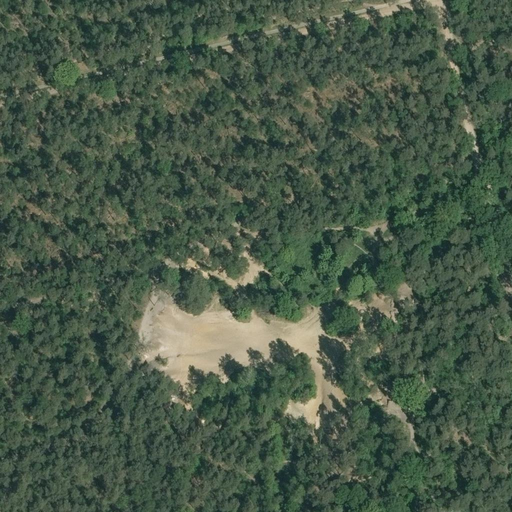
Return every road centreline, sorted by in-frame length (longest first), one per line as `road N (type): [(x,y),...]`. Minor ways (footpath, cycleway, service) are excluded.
road 1 (track): [(0,102),(437,1)]
road 2 (track): [(482,184),(437,1)]
road 3 (track): [(482,184),(511,301)]
